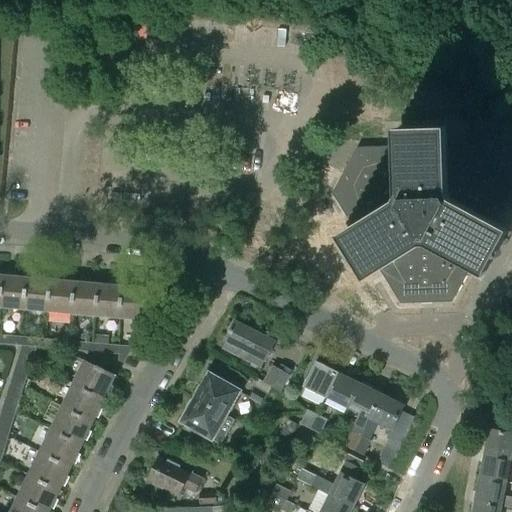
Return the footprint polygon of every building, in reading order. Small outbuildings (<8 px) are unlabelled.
[(446,127),(394,129),(395,147),(356,148),(332,194),(352,228),(338,236),(365,280),(379,271),(400,304),(452,303),(470,269),(484,276),(508,230),(495,223),(511,190),(511,187),(485,144),(447,145),(446,127)] [(4,276),(1,309),(25,311),(28,278),(4,276)] [(52,280),(28,278),(25,311),(49,313),(52,280)] [(75,282),(52,280),(49,313),(72,315),(75,282)] [(99,284),(75,282),(72,315),(96,317),(99,284)] [(99,284),(96,317),(120,319),(123,286),(99,284)] [(123,286),(120,319),(144,321),(147,289),(123,286)] [(235,322),(225,342),(222,349),(261,369),(274,342),(235,322)] [(0,344),(16,346),(17,337),(0,335),(0,344)] [(25,338),(24,347),(35,348),(44,349),(44,339),(25,338)] [(44,349),(63,350),(64,341),(44,339),(44,349)] [(92,344),(72,342),(71,351),(91,353),(92,344)] [(91,353),(111,355),(112,346),(92,344),(91,353)] [(132,347),(118,346),(117,362),(122,364),(132,347)] [(35,348),(24,347),(20,347),(18,355),(31,359),(35,348)] [(18,355),(14,366),(28,371),(31,359),(18,355)] [(83,361),(73,382),(105,398),(115,377),(83,361)] [(326,398),(338,374),(316,363),(304,387),(326,398)] [(14,366),(11,378),(24,382),(28,371),(14,366)] [(281,393),(290,376),(272,367),(263,383),(281,393)] [(360,385),(338,374),(326,398),(348,408),(360,385)] [(194,399),(225,416),(239,392),(208,375),(201,387),(198,387),(195,393),(196,396),(194,399)] [(105,398),(73,382),(62,405),(93,421),(105,398)] [(8,385),(5,396),(19,401),(22,390),(8,385)] [(360,385),(348,408),(359,414),(350,432),(360,437),(369,419),(381,395),(360,385)] [(249,399),(261,405),(266,395),(255,389),(249,399)] [(403,406),(381,395),(369,419),(391,430),(403,406)] [(5,396),(2,407),(15,412),(19,401),(5,396)] [(187,411),(181,422),(211,440),(220,445),(224,437),(234,421),(225,416),(194,399),(193,401),(190,402),(187,408),(187,411)] [(93,421),(62,405),(50,428),(82,444),(93,421)] [(2,407),(0,412),(0,418),(12,423),(15,412),(2,407)] [(310,430),(317,416),(306,411),(299,425),(310,430)] [(326,421),(317,416),(310,430),(319,435),(326,421)] [(0,418),(0,430),(8,434),(12,423),(0,418)] [(288,421),(281,434),(290,439),(297,426),(288,421)] [(511,422),(503,421),(501,432),(511,434),(511,422)] [(50,428),(39,451),(71,467),(82,444),(50,428)] [(483,454),(509,460),(511,446),(511,434),(501,432),(488,430),(483,454)] [(353,451),(360,437),(350,432),(343,446),(353,451)] [(360,437),(353,451),(363,456),(370,442),(360,437)] [(39,451),(28,474),(60,489),(71,467),(39,451)] [(509,460),(483,454),(479,478),(505,483),(509,460)] [(202,479),(189,474),(190,473),(157,458),(147,480),(179,495),(183,487),(195,493),(202,479)] [(346,462),(329,496),(353,507),(364,485),(355,481),(360,470),(346,462)] [(301,470),(297,480),(310,486),(315,477),(301,470)] [(28,474),(17,497),(48,511),(60,489),(28,474)] [(505,483),(479,478),(474,502),(500,507),(511,509),(511,497),(502,496),(505,483)] [(286,501),(291,492),(277,485),(272,494),(286,501)] [(215,494),(198,495),(199,504),(223,502),(222,494),(215,495),(215,494)] [(286,501),(272,494),(267,503),(281,511),(282,510),(286,501)] [(350,511),(353,507),(329,496),(320,511),(350,511)] [(48,511),(17,497),(9,511),(48,511)] [(286,501),(282,510),(285,511),(290,511),(294,505),(286,501)] [(499,511),(500,507),(474,502),(472,511),(499,511)]
